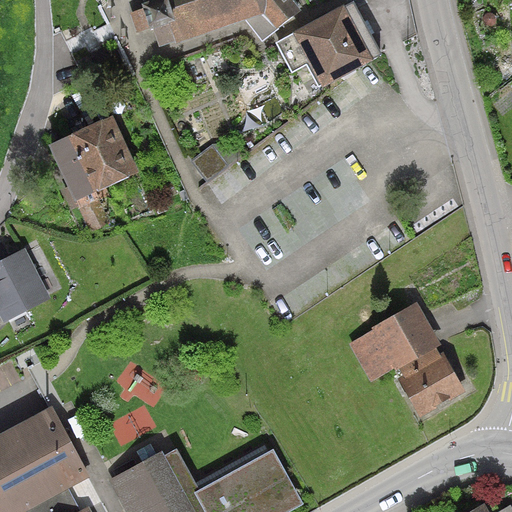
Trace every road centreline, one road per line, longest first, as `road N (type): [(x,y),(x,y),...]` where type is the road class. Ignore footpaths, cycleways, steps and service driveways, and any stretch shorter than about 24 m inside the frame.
road 1 (unclassified): [(489,209),(435,0)]
road 2 (residential): [(0,204),(41,92),(41,0)]
road 3 (tertiary): [(357,511),(448,463),(505,451)]
